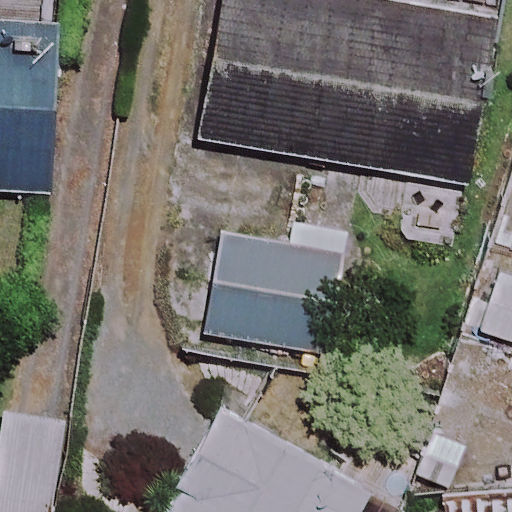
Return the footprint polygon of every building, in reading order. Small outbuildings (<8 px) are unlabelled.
[(55,0),(0,0),(0,188),(43,191),(55,0)] [(487,22),(336,0),(219,0),(199,142),(464,181),(487,22)] [(282,253),(216,241),(199,339),(328,361),(350,234),(287,223),(282,253)] [(47,511),(60,418),(0,409),(0,511),(47,511)] [(216,409),(158,511),(403,511),(405,508),(367,492),(216,409)] [(511,511),(511,496),(443,499),(443,511),(511,511)]
